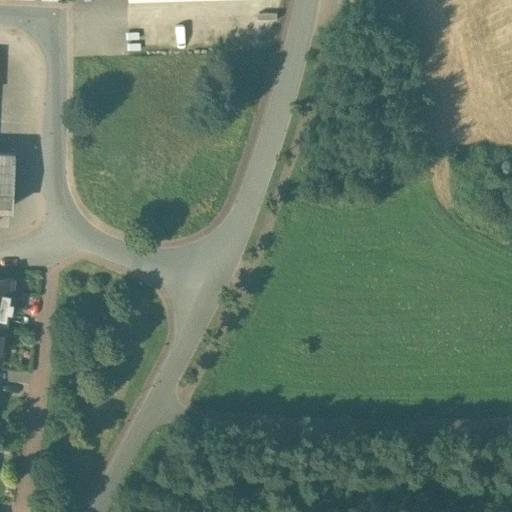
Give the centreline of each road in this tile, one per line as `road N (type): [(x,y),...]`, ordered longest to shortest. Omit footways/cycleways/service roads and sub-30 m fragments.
road 1 (residential): [(211,285),(62,227),(50,183),(55,42),(44,23),(0,14)]
road 2 (residential): [(511,420),(235,417),(152,405)]
road 3 (residential): [(307,0),(273,133),(211,285)]
road 4 (residential): [(211,285),(152,405)]
road 5 (residential): [(152,405),(94,511)]
